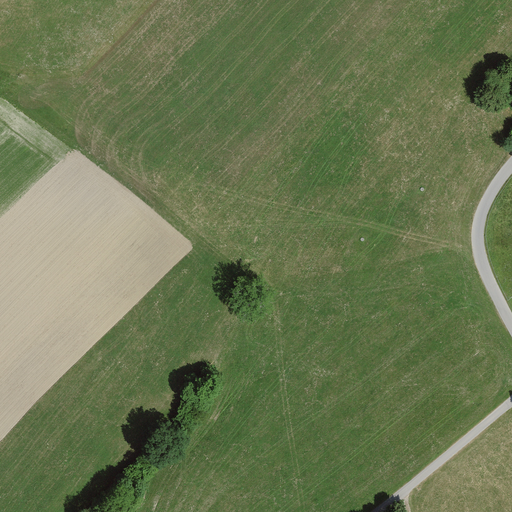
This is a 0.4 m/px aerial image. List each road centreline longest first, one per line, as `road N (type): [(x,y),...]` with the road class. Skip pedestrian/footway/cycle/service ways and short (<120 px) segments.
road 1 (unclassified): [(511,323),(478,244),(480,215),(511,164)]
road 2 (unclassified): [(382,511),(511,405)]
